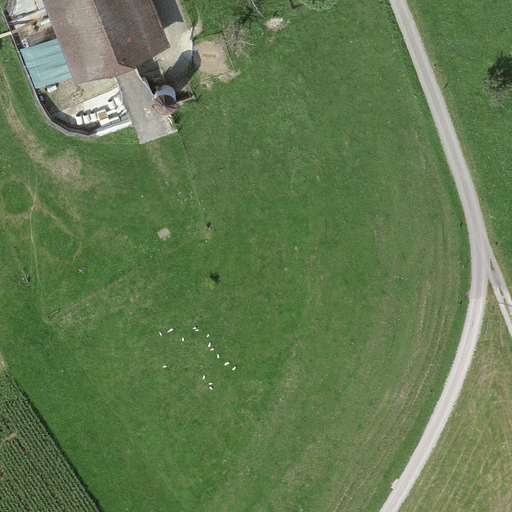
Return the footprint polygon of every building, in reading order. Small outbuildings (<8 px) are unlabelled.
[(136,0),(65,0),(91,67),(153,43),(136,0)] [(139,127),(171,116),(162,89),(147,94),(137,63),(119,68),(139,127)] [(120,123),(122,125),(124,126),(127,126),(129,125),(131,124),(133,122),(134,119),(134,117),(133,114),(131,112),(129,111),(127,110),(124,110),(122,111),(120,113),(118,115),(118,118),(119,121),(120,123)] [(79,128),(81,130),(84,131),(86,131),(89,130),(91,129),(92,127),(93,124),(93,122),(92,119),(91,117),(89,116),(86,115),(84,115),(81,116),(79,118),(78,120),(77,123),(78,126),(79,128)] [(101,130),(103,132),(106,132),(108,133),(111,132),(113,131),(114,128),(115,126),(115,124),(114,121),(113,119),(111,118),(108,117),(106,117),(103,118),(101,120),(100,122),(99,125),(100,128),(101,130)]
